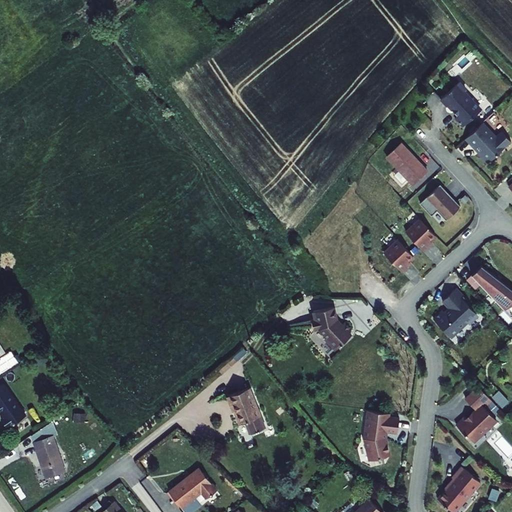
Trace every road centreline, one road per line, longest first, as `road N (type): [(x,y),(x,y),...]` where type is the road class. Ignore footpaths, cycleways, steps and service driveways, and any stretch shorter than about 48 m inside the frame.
road 1 (residential): [(414,511),(432,365),(410,306),(498,215)]
road 2 (residential): [(60,511),(237,367)]
